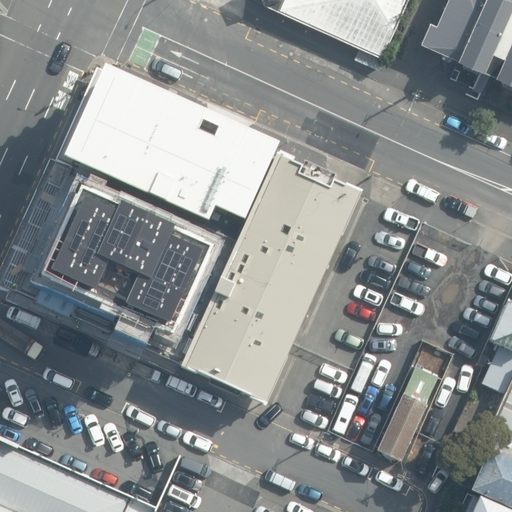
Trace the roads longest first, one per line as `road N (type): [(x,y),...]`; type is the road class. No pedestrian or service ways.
road 1 (tertiary): [(89,0),(511,191)]
road 2 (residential): [(0,332),(404,511)]
road 3 (primary): [(64,0),(0,145)]
